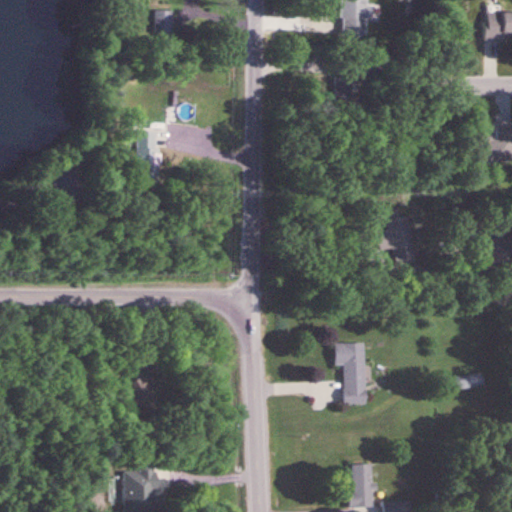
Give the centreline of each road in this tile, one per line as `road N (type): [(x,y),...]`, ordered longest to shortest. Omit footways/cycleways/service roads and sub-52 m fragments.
road 1 (residential): [(252,297),(253,0)]
road 2 (tertiary): [(0,295),(252,297)]
road 3 (tertiary): [(261,511),(252,297)]
